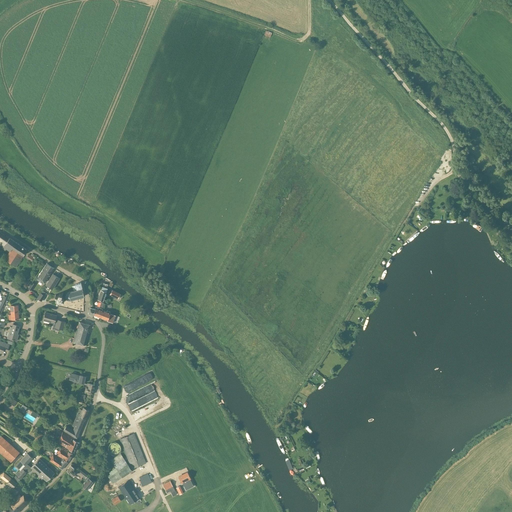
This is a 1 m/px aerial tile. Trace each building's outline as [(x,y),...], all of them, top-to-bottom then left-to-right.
[(2,248),(5,250),(9,245),(11,247),(15,242),(10,238),(9,239),(0,232),(0,244),(3,247),(2,248)] [(27,250),(15,242),(11,247),(9,245),(5,250),(9,253),(5,259),(16,267),(24,255),(27,250)] [(45,282),(54,268),(47,263),(38,277),(45,282)] [(52,289),(59,278),(53,274),(47,284),(46,285),(52,289)] [(72,286),(74,291),(74,292),(83,289),(81,283),(75,284),(75,285),(72,286)] [(106,296),(107,292),(106,292),(108,285),(103,283),(98,300),(104,302),(105,298),(106,298),(107,296),(106,296)] [(71,300),(84,296),(83,289),(74,292),(74,291),(69,292),(67,293),(66,295),(66,298),(68,300),(71,300)] [(63,301),(63,300),(62,300),(62,299),(62,298),(62,297),(61,297),(61,296),(61,295),(62,295),(61,294),(60,294),(59,294),(58,294),(58,295),(57,295),(58,296),(56,296),(55,295),(54,296),(55,297),(56,297),(56,299),(55,299),(56,299),(56,300),(56,301),(56,302),(57,303),(57,302),(58,302),(58,301),(59,301),(59,302),(60,302),(60,301),(61,301),(62,301),(63,301)] [(95,309),(94,315),(100,317),(102,310),(103,309),(103,308),(104,303),(101,302),(99,309),(95,308),(95,309)] [(113,323),(115,316),(110,314),(111,313),(110,312),(107,311),(107,312),(103,311),(102,310),(100,317),(108,320),(107,321),(113,323)] [(43,320),(54,323),(57,315),(46,312),(43,320)] [(90,325),(79,322),(73,342),(86,345),(89,333),(88,333),(90,325)] [(16,341),(18,336),(16,336),(19,326),(12,324),(8,338),(16,341)] [(7,351),(9,345),(0,340),(0,351),(2,353),(3,350),(7,351)] [(84,383),(86,376),(80,375),(71,373),(69,379),(78,382),(84,383)] [(95,385),(87,383),(87,384),(84,383),(84,384),(87,385),(85,392),(93,394),(93,393),(95,385)] [(77,439),(77,438),(83,425),(89,410),(83,408),(82,410),(79,409),(75,419),(75,420),(72,426),(74,427),(73,430),(66,426),(64,430),(77,439)] [(74,452),(78,441),(74,439),(75,438),(63,431),(58,443),(69,450),(74,452)] [(34,447),(43,435),(40,433),(31,445),(34,447)] [(146,463),(134,433),(119,439),(130,464),(132,464),(134,468),(146,463)] [(0,451),(11,462),(20,452),(1,436),(0,437),(0,451)] [(108,448),(108,449),(108,450),(108,451),(109,451),(109,452),(109,453),(110,453),(111,454),(112,455),(113,455),(114,455),(115,455),(116,455),(117,455),(117,454),(118,454),(119,453),(120,452),(120,451),(121,451),(121,450),(121,449),(121,448),(121,447),(121,446),(120,446),(120,445),(119,444),(118,443),(117,443),(117,442),(116,442),(115,442),(114,442),(113,442),(112,442),(111,443),(110,444),(109,445),(109,446),(108,446),(108,447),(108,448)] [(68,462),(72,454),(69,452),(62,448),(57,455),(64,460),(68,462)] [(33,458),(27,453),(16,465),(20,470),(16,474),(21,479),(31,468),(31,467),(28,464),(33,458)] [(62,469),(67,462),(63,459),(53,453),(49,457),(51,458),(49,460),(58,466),(62,469)] [(112,483),(122,477),(122,478),(132,471),(121,453),(110,460),(115,468),(109,472),(110,474),(107,476),(112,483)] [(40,458),(31,467),(31,468),(38,474),(38,473),(46,481),(54,473),(46,465),(47,465),(40,458)] [(73,470),(74,468),(71,466),(67,471),(73,476),(76,473),(73,470)] [(77,472),(85,478),(87,475),(79,469),(77,472)] [(17,483),(3,472),(0,476),(8,482),(6,484),(13,488),(17,483)] [(190,478),(187,472),(178,477),(181,483),(182,482),(185,487),(187,487),(188,489),(193,486),(189,479),(190,478)] [(152,482),(148,474),(139,477),(141,480),(140,481),(142,486),(152,482)] [(83,486),(87,490),(93,482),(89,479),(83,486)] [(119,486),(130,504),(139,498),(128,480),(119,486)] [(175,491),(173,486),(170,481),(163,485),(167,493),(171,490),(172,492),(175,491)] [(2,510),(4,511),(13,511),(15,511),(16,511),(18,511),(28,502),(31,500),(26,495),(24,495),(23,494),(21,495),(19,494),(2,510)] [(118,496),(112,500),(115,505),(121,501),(118,496)] [(180,504),(178,499),(170,502),(174,511),(180,509),(179,505),(180,504)]
